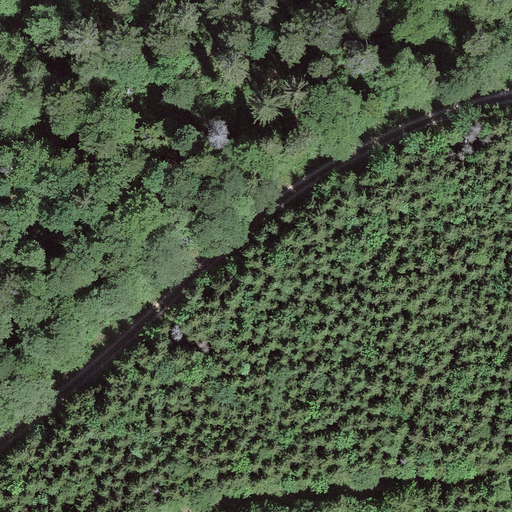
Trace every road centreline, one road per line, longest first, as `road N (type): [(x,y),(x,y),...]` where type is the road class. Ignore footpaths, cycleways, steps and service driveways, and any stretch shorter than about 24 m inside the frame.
road 1 (track): [(511,97),(436,115),(336,162),(258,217),(0,440)]
road 2 (track): [(172,511),(269,487),(511,474)]
